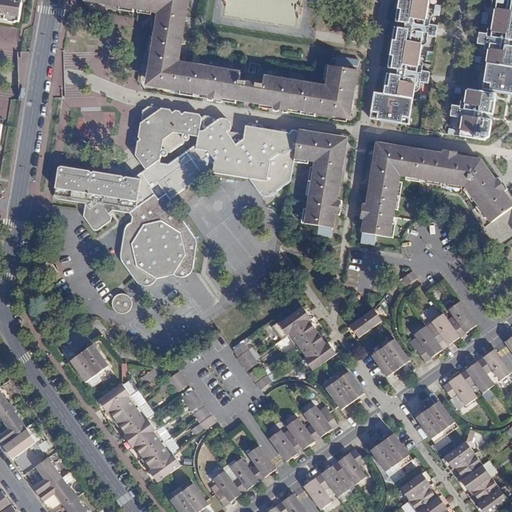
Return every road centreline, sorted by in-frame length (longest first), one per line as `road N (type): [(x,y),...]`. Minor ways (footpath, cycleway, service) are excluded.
road 1 (residential): [(511,320),(245,511)]
road 2 (tertiary): [(17,206),(51,0)]
road 3 (tertiary): [(133,511),(22,358)]
